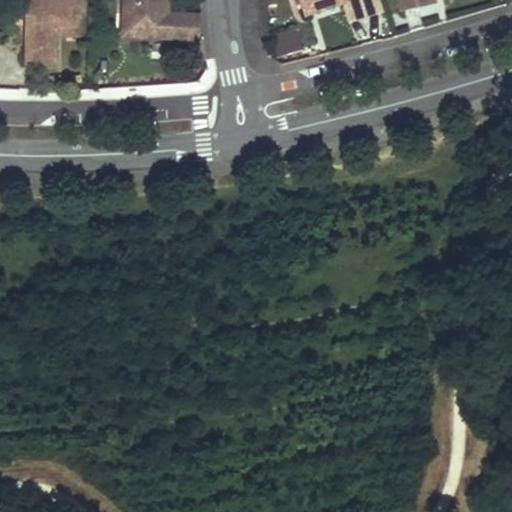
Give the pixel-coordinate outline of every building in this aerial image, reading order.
[(75,40),(75,0),(23,0),(22,68),(52,68),(53,41),(75,40)] [(169,0),(121,0),(121,24),(129,24),(129,44),(200,46),(200,17),(169,17),(161,17),(161,4),(169,4),(169,0)] [(289,0),(292,5),(303,1),(307,14),(349,0),(289,0)] [(393,0),(397,15),(431,7),(429,0),(393,0)] [(303,1),(292,5),(295,17),(307,14),(303,1)] [(169,17),(169,4),(161,4),(161,17),(169,17)] [(121,24),(121,44),(129,44),(129,24),(121,24)] [(275,56),(302,51),(297,27),(270,32),(275,56)]
